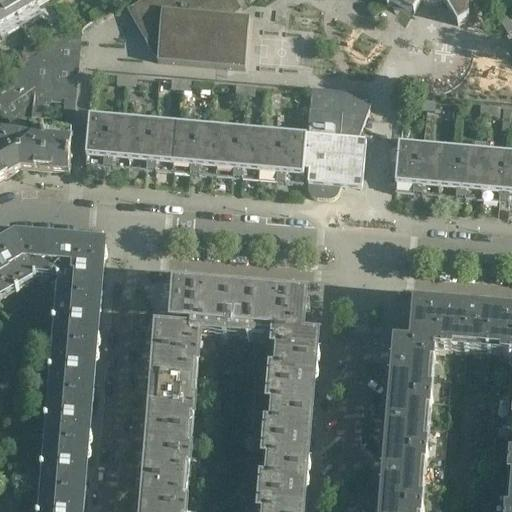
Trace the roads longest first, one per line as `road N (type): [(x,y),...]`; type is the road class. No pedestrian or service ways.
road 1 (residential): [(108,511),(132,262)]
road 2 (residential): [(362,280),(343,511)]
road 3 (residential): [(365,241),(135,222)]
road 4 (residential): [(132,262),(362,280)]
road 5 (residential): [(362,280),(511,293)]
road 6 (residential): [(511,253),(365,241)]
road 7 (residential): [(135,222),(0,217)]
